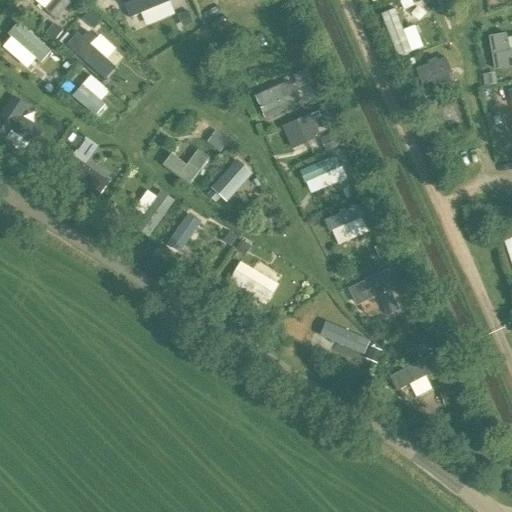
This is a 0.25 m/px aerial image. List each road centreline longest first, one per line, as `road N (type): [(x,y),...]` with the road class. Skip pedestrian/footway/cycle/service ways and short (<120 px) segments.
road 1 (unclassified): [(494,511),(0,188)]
road 2 (track): [(348,0),(511,361)]
